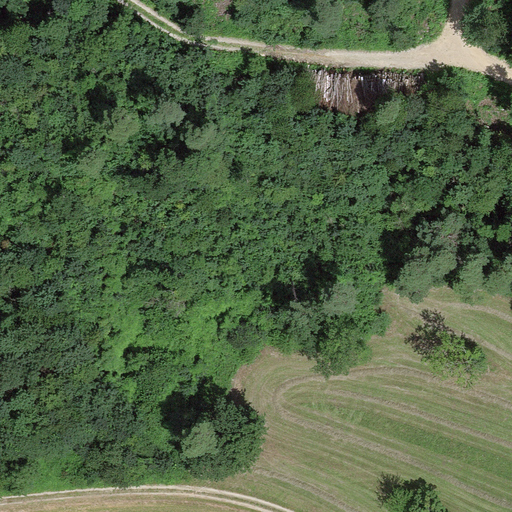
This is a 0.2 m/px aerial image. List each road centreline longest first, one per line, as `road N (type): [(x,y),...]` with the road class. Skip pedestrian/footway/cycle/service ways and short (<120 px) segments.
road 1 (track): [(461,53),(344,57),(242,46),(170,26),(127,0)]
road 2 (track): [(0,500),(162,489),(272,511)]
